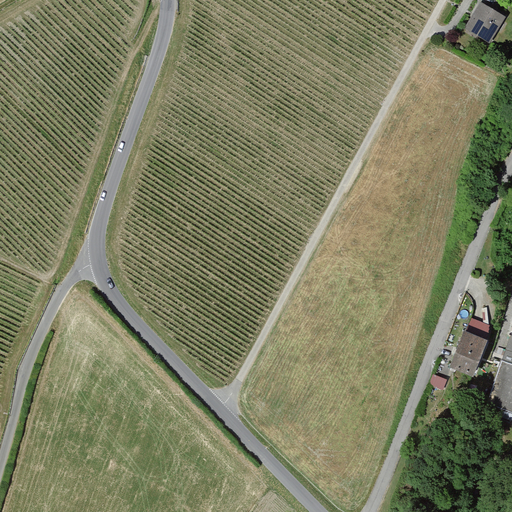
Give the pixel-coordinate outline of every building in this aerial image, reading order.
[(479,3),(464,28),(490,43),(504,18),(479,3)] [(470,318),(467,330),(490,336),(493,323),(470,318)] [(511,329),(511,330),(486,404),(511,412),(511,329)] [(463,331),(449,367),(474,376),(488,340),(463,331)] [(432,375),(430,386),(446,388),(448,377),(432,375)]
